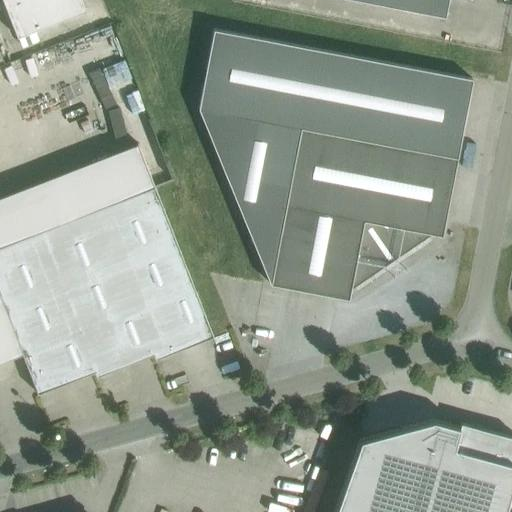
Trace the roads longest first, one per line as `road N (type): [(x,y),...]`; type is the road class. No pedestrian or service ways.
road 1 (unclassified): [(469,347),(440,346),(0,467)]
road 2 (unclassified): [(469,347),(511,122)]
